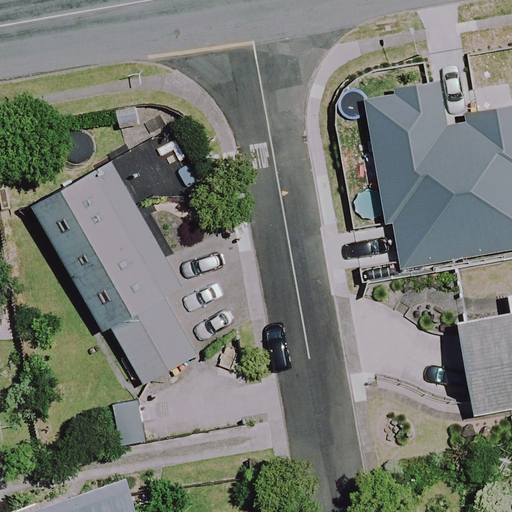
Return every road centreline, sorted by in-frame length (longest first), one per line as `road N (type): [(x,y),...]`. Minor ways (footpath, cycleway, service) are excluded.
road 1 (residential): [(335,511),(241,0)]
road 2 (residential): [(0,27),(158,0)]
